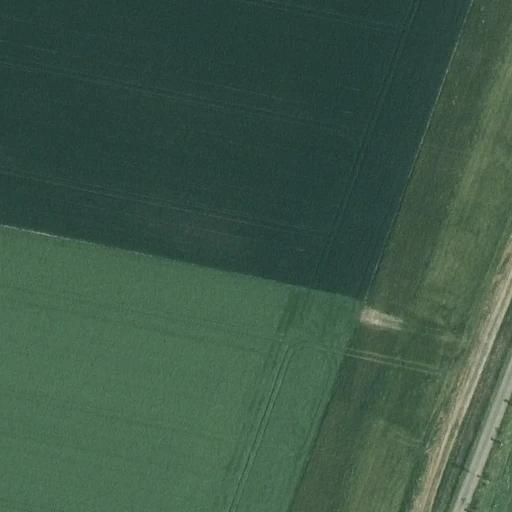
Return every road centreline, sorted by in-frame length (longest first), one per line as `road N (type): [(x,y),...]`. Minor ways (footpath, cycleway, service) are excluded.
road 1 (track): [(416,511),(511,265)]
road 2 (unclassified): [(459,511),(511,373)]
